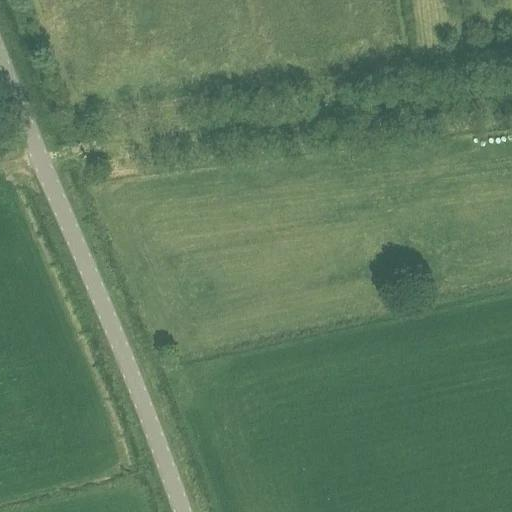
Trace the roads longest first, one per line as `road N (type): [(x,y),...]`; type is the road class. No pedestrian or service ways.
road 1 (unclassified): [(184,511),(0,57)]
road 2 (track): [(511,91),(94,146),(42,162)]
